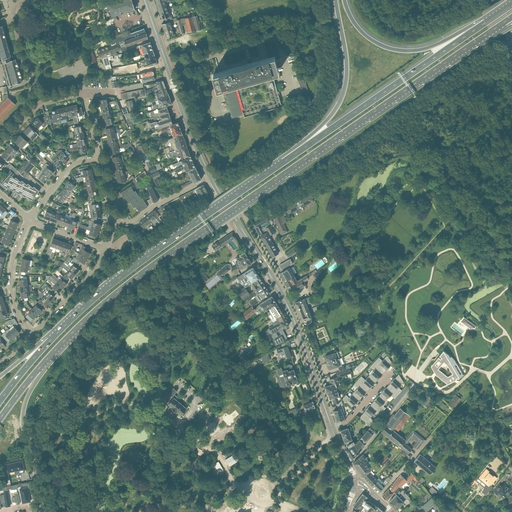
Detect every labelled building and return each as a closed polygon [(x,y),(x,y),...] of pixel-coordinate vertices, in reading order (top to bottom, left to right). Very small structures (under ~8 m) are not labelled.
[(111,2),(106,3),(110,17),(135,9),(131,0),(115,0),(111,2)] [(166,0),(157,3),(158,7),(158,8),(158,9),(159,11),(159,12),(169,9),(167,4),(167,3),(168,2),(167,0),(166,0)] [(168,20),(172,19),(169,9),(159,12),(161,16),(162,16),(163,19),(164,18),(165,21),(168,20)] [(198,15),(193,16),(196,31),(201,29),(199,21),(201,21),(200,17),(198,17),(198,15)] [(130,23),(130,25),(139,24),(139,16),(127,17),(127,23),(130,23)] [(195,30),(192,17),(185,18),(184,18),(176,20),(180,34),(184,33),(182,25),(186,24),(188,32),(195,30)] [(167,22),(162,24),(164,30),(164,31),(166,37),(167,39),(170,38),(169,36),(174,35),(174,36),(175,35),(174,32),(173,33),(172,30),(169,22),(167,22)] [(8,86),(10,85),(10,87),(11,87),(11,88),(12,88),(12,87),(13,87),(13,86),(13,85),(22,82),(20,78),(22,78),(20,70),(18,70),(17,67),(19,67),(17,63),(16,63),(15,59),(13,60),(12,56),(10,56),(9,52),(11,52),(9,44),(7,45),(5,37),(6,37),(4,29),(3,30),(2,26),(0,26),(0,63),(2,63),(8,86)] [(114,36),(110,38),(111,41),(111,42),(110,44),(111,46),(97,51),(99,57),(102,56),(103,58),(112,56),(118,55),(116,51),(121,49),(122,51),(127,50),(126,46),(148,38),(146,33),(144,28),(131,33),(130,30),(116,35),(114,36)] [(153,50),(150,42),(139,46),(140,49),(141,48),(143,54),(153,50)] [(91,48),(85,50),(87,57),(89,63),(96,61),(94,58),(93,54),(91,48)] [(139,64),(137,64),(138,68),(142,67),(150,66),(151,65),(157,64),(156,62),(157,62),(153,50),(143,54),(145,59),(138,61),(139,63),(139,64)] [(106,69),(111,68),(109,60),(113,59),(112,56),(103,58),(105,65),(106,69)] [(281,104),(279,97),(272,74),(279,72),(274,56),(212,74),(217,89),(223,88),(232,118),(243,114),(244,117),(279,107),(278,104),(281,104)] [(137,63),(129,64),(130,69),(131,69),(134,69),(135,74),(141,74),(141,73),(152,71),(153,71),(151,65),(150,66),(142,67),(138,68),(137,64),(137,63)] [(153,88),(144,91),(145,94),(150,92),(151,95),(159,92),(159,91),(166,88),(163,80),(156,82),(158,89),(154,90),(153,88)] [(6,86),(2,87),(4,95),(3,95),(4,100),(0,104),(0,120),(16,104),(8,97),(7,90),(6,86)] [(159,92),(151,95),(152,100),(168,94),(166,88),(159,91),(159,92)] [(170,99),(168,94),(152,100),(151,100),(153,105),(170,99)] [(108,97),(104,97),(102,97),(102,99),(99,100),(100,107),(108,105),(110,104),(111,105),(114,104),(114,103),(111,104),(111,103),(111,101),(108,102),(107,97),(108,97)] [(170,99),(153,105),(154,109),(158,108),(159,109),(161,108),(172,104),(170,99)] [(77,104),(70,106),(72,114),(74,114),(78,113),(79,115),(83,114),(83,116),(81,107),(78,108),(77,104)] [(57,109),(60,120),(60,121),(67,119),(66,115),(64,107),(57,109)] [(153,111),(151,111),(152,115),(153,117),(168,112),(167,107),(162,109),(158,110),(157,109),(155,109),(156,110),(153,111)] [(57,109),(51,110),(52,114),(49,115),(49,116),(46,117),(46,116),(48,124),(48,126),(50,129),(52,128),(51,122),(60,120),(57,109)] [(103,119),(111,117),(110,111),(102,113),(103,119)] [(170,118),(168,112),(153,117),(155,122),(156,121),(156,122),(159,121),(159,120),(161,120),(161,121),(170,118)] [(37,117),(33,122),(36,126),(38,128),(40,125),(43,128),(48,124),(46,116),(42,118),(41,117),(40,119),(37,117)] [(111,117),(103,119),(105,126),(113,124),(111,117)] [(161,120),(159,120),(159,121),(156,122),(156,121),(155,122),(150,123),(148,123),(147,121),(144,122),(146,127),(150,125),(152,130),(158,128),(159,128),(171,123),(172,123),(172,122),(173,121),(172,119),(171,119),(170,118),(161,121),(161,120)] [(173,137),(182,134),(178,122),(173,124),(156,130),(157,132),(162,131),(162,132),(167,130),(169,134),(172,133),(173,137)] [(75,134),(83,132),(81,125),(73,127),(75,134)] [(29,126),(24,132),(30,137),(32,140),(37,134),(35,132),(29,126)] [(105,128),(107,135),(115,133),(113,127),(105,128)] [(108,141),(116,140),(115,133),(107,135),(108,141)] [(40,137),(39,138),(46,145),(49,141),(41,134),(39,136),(40,137)] [(182,134),(173,137),(169,139),(168,141),(170,142),(171,145),(170,146),(163,149),(165,154),(170,152),(186,145),(182,134)] [(27,141),(20,135),(15,141),(21,147),(27,141)] [(84,138),(76,140),(77,144),(78,146),(86,144),(85,142),(87,142),(86,138),(84,138)] [(116,140),(108,141),(110,147),(118,146),(121,145),(119,139),(116,140)] [(69,148),(68,149),(70,151),(73,151),(79,150),(79,153),(87,151),(86,144),(78,146),(76,147),(69,148)] [(145,144),(138,146),(141,155),(142,154),(147,152),(148,152),(145,144)] [(6,150),(13,157),(12,156),(17,150),(15,148),(14,149),(11,145),(6,150)] [(172,157),(175,155),(179,153),(188,150),(186,145),(170,152),(172,157)] [(118,146),(110,147),(111,154),(119,152),(118,146)] [(6,150),(1,155),(8,161),(10,158),(11,159),(13,157),(6,150)] [(59,150),(55,153),(57,156),(63,162),(68,157),(62,151),(61,150),(59,150)] [(188,150),(179,153),(175,155),(172,157),(175,155),(176,157),(178,156),(180,155),(182,160),(190,156),(188,150)] [(26,155),(31,160),(34,157),(29,152),(26,155)] [(52,155),(49,157),(57,167),(63,162),(57,156),(55,153),(54,152),(51,154),(52,155)] [(24,168),(30,162),(31,160),(26,155),(24,157),(28,160),(22,166),(24,168)] [(121,162),(124,161),(122,155),(120,155),(112,157),(113,163),(121,162)] [(182,160),(173,165),(174,167),(177,165),(179,168),(193,161),(192,161),(190,156),(182,160)] [(193,161),(181,167),(179,168),(174,170),(175,172),(177,172),(178,172),(179,175),(185,172),(186,172),(196,167),(195,167),(193,163),(193,161)] [(29,175),(29,174),(28,173),(30,171),(31,171),(29,169),(33,165),(30,162),(24,168),(23,169),(29,175)] [(113,163),(115,170),(123,168),(121,162),(113,163)] [(46,163),(40,171),(42,172),(49,178),(53,172),(49,169),(49,168),(50,166),(46,163)] [(153,165),(148,168),(151,173),(159,169),(158,167),(160,166),(159,163),(153,165)] [(18,175),(20,173),(24,177),(26,179),(29,175),(23,169),(20,173),(13,166),(11,168),(18,175)] [(88,166),(79,169),(80,174),(81,177),(85,177),(93,175),(91,168),(89,169),(88,166)] [(196,167),(186,172),(185,172),(189,180),(192,179),(193,180),(181,186),(182,188),(201,179),(196,167)] [(115,170),(116,176),(132,173),(131,170),(123,172),(123,168),(115,170)] [(40,171),(36,176),(45,183),(49,178),(42,172),(40,171)] [(137,182),(147,175),(144,171),(135,178),(136,180),(137,182)] [(159,171),(151,174),(154,180),(161,176),(159,171)] [(32,199),(38,192),(39,191),(34,186),(33,187),(28,183),(27,184),(22,180),(21,181),(16,177),(15,179),(12,176),(14,174),(12,172),(1,183),(5,186),(6,185),(11,189),(12,188),(17,192),(18,191),(23,195),(24,194),(29,198),(30,197),(32,199)] [(124,174),(116,176),(118,183),(119,183),(119,184),(123,183),(123,182),(126,181),(124,174)] [(94,181),(93,175),(85,177),(86,183),(94,181)] [(154,180),(153,180),(156,186),(164,182),(161,176),(154,180)] [(65,187),(71,191),(75,186),(72,183),(74,180),(73,178),(70,182),(69,181),(65,187)] [(82,188),(81,188),(82,191),(96,187),(94,181),(86,183),(87,187),(82,188)] [(133,184),(120,193),(122,196),(124,195),(125,197),(127,200),(129,200),(130,202),(132,205),(134,204),(135,206),(137,210),(139,209),(140,211),(148,206),(147,205),(145,202),(144,203),(140,198),(139,199),(135,193),(134,194),(130,189),(131,188),(132,188),(134,186),(133,184)] [(151,185),(147,187),(153,200),(151,200),(152,203),(154,202),(158,200),(151,185)] [(202,185),(179,197),(180,200),(189,196),(192,203),(208,194),(203,186),(202,185)] [(60,192),(67,197),(72,201),(74,199),(71,197),(74,194),(71,191),(65,187),(60,192)] [(82,191),(79,192),(80,194),(80,193),(83,192),(83,193),(86,193),(87,196),(89,196),(92,195),(93,195),(97,194),(96,187),(82,191)] [(70,203),(72,201),(67,197),(60,192),(56,198),(62,203),(65,199),(70,203)] [(285,208),(288,214),(314,201),(310,194),(285,208)] [(90,211),(100,209),(99,203),(94,203),(89,205),(90,211)] [(0,216),(3,219),(8,213),(5,210),(6,209),(1,205),(0,206),(0,216)] [(90,211),(90,214),(91,218),(102,216),(100,209),(90,211)] [(53,212),(46,210),(44,218),(50,220),(53,212)] [(152,217),(154,219),(155,218),(159,223),(162,221),(159,217),(160,216),(155,210),(151,213),(154,216),(152,217)] [(59,212),(57,211),(56,213),(53,212),(50,220),(56,222),(59,212)] [(59,214),(60,212),(59,212),(56,222),(62,224),(65,216),(59,214)] [(65,216),(62,224),(68,227),(73,213),(70,212),(69,216),(69,218),(65,216)] [(73,213),(68,227),(74,229),(76,224),(78,225),(79,222),(74,220),(76,213),(73,212),(73,213)] [(281,212),(272,215),(281,234),(287,232),(283,222),(285,221),(281,212)] [(151,213),(147,216),(151,221),(155,226),(159,223),(155,218),(154,219),(152,217),(154,216),(151,213)] [(151,229),(155,226),(151,221),(147,216),(143,219),(147,225),(151,229)] [(153,232),(151,229),(147,225),(143,219),(139,223),(143,228),(145,226),(149,231),(151,234),(153,232)] [(11,220),(9,224),(8,225),(15,228),(18,223),(11,220)] [(90,221),(88,227),(89,227),(99,231),(101,224),(96,223),(93,222),(91,221),(90,221)] [(99,231),(89,227),(88,227),(81,224),(80,227),(90,230),(89,234),(96,237),(99,231)] [(13,234),(15,228),(8,225),(6,231),(13,234)] [(11,240),(13,234),(6,231),(4,237),(11,240)] [(217,242),(212,246),(215,251),(221,247),(221,246),(222,246),(235,237),(232,232),(218,241),(219,242),(218,242),(217,242)] [(271,257),(278,253),(267,232),(259,237),(271,257)] [(8,245),(11,240),(4,237),(1,242),(8,245)] [(53,238),(50,246),(56,248),(59,240),(53,238)] [(58,255),(61,256),(65,243),(59,240),(56,248),(60,249),(58,255)] [(69,253),(72,245),(65,243),(61,256),(63,257),(65,253),(62,252),(63,250),(69,253)] [(78,253),(81,255),(87,258),(90,253),(88,251),(89,248),(82,246),(81,248),(81,249),(78,253)] [(289,257),(297,252),(294,248),(286,253),(289,257)] [(237,265),(232,267),(233,272),(251,264),(245,252),(239,255),(240,255),(236,257),(238,261),(236,262),(237,265)] [(79,266),(82,263),(84,264),(87,258),(81,255),(78,253),(75,258),(74,257),(72,259),(79,266)] [(63,263),(75,274),(76,273),(78,274),(80,270),(77,268),(79,266),(72,259),(74,261),(75,262),(74,264),(71,267),(67,263),(71,259),(69,256),(63,263)] [(75,274),(63,263),(61,265),(67,272),(63,276),(67,280),(70,277),(71,279),(71,278),(73,279),(75,277),(74,276),(75,274)] [(218,271),(216,272),(217,273),(219,275),(228,267),(230,269),(232,268),(230,264),(226,264),(225,265),(224,266),(218,271)] [(280,266),(277,268),(280,273),(284,280),(285,282),(287,286),(290,293),(295,290),(306,285),(304,282),(308,279),(307,278),(310,276),(312,274),(311,273),(297,281),(295,277),(293,274),(290,268),(289,267),(282,271),(280,266)] [(241,280),(245,287),(251,283),(259,278),(253,267),(236,278),(239,282),(241,280)] [(317,272),(313,275),(314,277),(316,279),(326,271),(325,270),(323,267),(317,272)] [(200,277),(204,283),(208,280),(207,280),(209,279),(208,278),(204,273),(203,274),(200,277)] [(63,276),(61,278),(60,280),(53,274),(51,276),(57,283),(63,288),(67,283),(65,282),(67,280),(63,276)] [(51,276),(48,279),(52,282),(55,285),(53,287),(52,290),(51,290),(55,293),(57,290),(59,292),(63,288),(57,283),(51,276)] [(213,279),(212,278),(204,284),(209,289),(219,280),(216,276),(213,279)] [(238,293),(237,292),(233,295),(235,298),(237,297),(239,300),(243,298),(246,303),(253,296),(255,295),(260,292),(266,288),(259,278),(251,283),(255,290),(249,293),(245,288),(239,293),(238,293)] [(266,297),(270,294),(266,288),(260,292),(255,295),(253,296),(254,298),(252,299),(252,300),(250,301),(252,305),(254,303),(260,300),(266,297)] [(45,296),(50,301),(54,297),(47,289),(42,294),(45,296)] [(346,293),(349,298),(355,293),(352,289),(346,293)] [(45,296),(40,300),(46,306),(50,301),(45,296)] [(252,306),(242,314),(246,319),(256,310),(257,311),(261,308),(264,311),(269,308),(276,304),(272,296),(267,299),(259,304),(254,308),(252,306)] [(303,321),(304,323),(305,323),(305,324),(306,324),(307,324),(308,324),(309,324),(310,323),(311,322),(311,321),(312,320),(311,318),(304,299),(294,302),(302,321),(303,321)] [(270,311),(266,313),(268,316),(269,316),(270,319),(282,313),(276,304),(269,308),(270,311)] [(42,310),(36,305),(32,309),(37,314),(42,310)] [(30,311),(25,316),(31,321),(32,320),(33,319),(37,314),(32,309),(30,307),(28,310),(30,311)] [(282,313),(270,319),(271,320),(271,319),(273,322),(272,322),(274,325),(286,319),(282,313)] [(269,328),(266,329),(275,340),(276,346),(287,340),(281,329),(282,328),(283,328),(289,325),(286,319),(274,325),(269,327),(269,328)] [(15,337),(20,332),(14,327),(10,331),(8,329),(15,337)] [(8,329),(2,335),(8,342),(10,340),(11,341),(15,337),(8,329)] [(289,340),(285,343),(280,345),(281,348),(276,349),(278,355),(281,353),(283,358),(290,355),(287,347),(291,345),(289,340)] [(347,340),(337,345),(339,348),(349,344),(347,340)] [(453,358),(452,357),(443,350),(431,366),(436,370),(437,370),(438,369),(439,370),(436,375),(447,384),(463,375),(453,358)] [(330,353),(328,354),(328,355),(325,356),(327,363),(339,358),(337,352),(331,354),(330,353)] [(192,356),(204,367),(206,364),(194,354),(192,356)] [(378,357),(373,363),(382,371),(385,368),(386,370),(391,365),(390,365),(391,363),(392,363),(387,355),(382,361),(378,357)] [(333,369),(335,368),(338,367),(339,371),(345,369),(344,366),(342,366),(339,358),(327,363),(329,369),(332,368),(333,369)] [(380,373),(382,371),(373,363),(370,367),(374,370),(369,375),(375,380),(377,379),(378,379),(382,374),(380,373)] [(281,367),(277,368),(279,374),(280,376),(280,377),(283,386),(292,383),(294,383),(296,383),(297,381),(296,379),(297,379),(293,369),(291,365),(290,365),(290,364),(285,366),(284,366),(281,368),(281,367)] [(345,370),(339,372),(340,375),(340,376),(340,377),(352,373),(351,371),(350,368),(345,370)] [(389,387),(398,394),(402,390),(398,387),(403,382),(399,374),(398,374),(395,378),(394,378),(390,383),(391,384),(389,387)] [(361,376),(357,380),(366,388),(368,386),(370,388),(374,383),(374,382),(375,380),(369,375),(365,380),(361,376)] [(338,376),(330,379),(332,384),(325,387),(328,394),(337,391),(335,387),(337,387),(335,383),(340,382),(338,376)] [(357,387),(353,392),(359,398),(361,396),(361,397),(366,392),(364,391),(366,388),(357,380),(354,384),(357,387)] [(380,394),(386,400),(391,395),(394,398),(398,394),(389,387),(387,389),(386,387),(381,392),(382,393),(380,394)] [(168,404),(171,408),(176,412),(177,411),(181,415),(187,408),(176,399),(177,397),(174,394),(177,390),(173,388),(168,394),(172,396),(173,397),(168,404)] [(339,398),(338,396),(339,396),(337,391),(328,394),(330,399),(332,399),(333,404),(337,402),(339,400),(338,398),(339,398)] [(358,400),(359,398),(353,392),(349,397),(345,394),(342,399),(351,408),(352,407),(350,406),(352,404),(354,405),(358,400)] [(433,400),(432,400),(434,398),(428,393),(427,395),(426,395),(420,403),(427,408),(433,400)] [(382,405),(386,400),(380,394),(379,396),(378,396),(374,400),(375,402),(373,404),(382,412),(386,408),(382,405)] [(455,395),(448,404),(453,408),(461,399),(456,395),(455,395)] [(304,413),(315,408),(312,401),(310,402),(308,397),(301,400),(303,404),(302,404),(304,410),(303,411),(304,413)] [(382,412),(373,404),(371,407),(369,405),(365,410),(366,410),(364,412),(370,418),(375,413),(378,416),(382,412)] [(333,412),(336,421),(343,419),(341,413),(343,412),(341,406),(337,407),(338,410),(333,412)] [(291,418),(299,415),(296,408),(288,411),(291,418)] [(386,425),(381,431),(408,453),(412,449),(406,444),(412,437),(417,442),(413,446),(417,449),(424,440),(412,431),(405,440),(394,430),(395,429),(400,423),(403,425),(410,416),(400,408),(394,415),(386,425)] [(223,421),(217,425),(221,429),(227,425),(228,425),(233,421),(233,419),(239,415),(235,411),(230,415),(229,415),(226,413),(222,417),(223,419),(223,421)] [(370,426),(374,421),(370,418),(366,414),(362,418),(362,419),(370,426)] [(375,420),(369,427),(370,427),(374,431),(380,424),(375,420)] [(352,440),(348,428),(346,428),(346,427),(343,429),(340,430),(344,442),(346,442),(347,445),(352,441),(352,440)] [(345,446),(345,447),(346,449),(349,456),(349,457),(350,459),(352,459),(354,456),(354,457),(355,456),(355,457),(355,456),(359,452),(361,450),(365,445),(363,444),(367,440),(374,431),(370,427),(366,432),(365,431),(362,434),(363,435),(360,439),(358,437),(354,442),(354,441),(353,441),(347,445),(345,446)] [(363,476),(370,470),(370,469),(373,467),(367,459),(364,461),(367,459),(364,455),(369,450),(367,448),(363,454),(353,463),(363,476)] [(414,461),(429,474),(436,467),(420,453),(414,461)] [(235,454),(225,460),(229,466),(239,460),(235,454)] [(387,454),(381,461),(378,463),(382,466),(384,464),(390,458),(387,454)] [(24,469),(22,460),(6,464),(7,473),(24,469)] [(218,462),(214,465),(218,473),(223,470),(218,462)] [(486,469),(478,478),(487,486),(482,492),(486,496),(493,488),(490,486),(497,478),(494,475),(493,476),(489,472),(490,472),(486,469)] [(370,470),(363,476),(363,477),(372,486),(378,481),(369,471),(371,470),(370,470)] [(396,480),(382,496),(386,500),(389,496),(394,492),(399,486),(400,488),(402,489),(407,484),(409,483),(413,479),(417,482),(418,480),(419,480),(415,476),(413,474),(411,473),(405,479),(404,478),(401,475),(396,480)] [(378,481),(372,486),(375,489),(378,493),(379,493),(384,487),(389,482),(391,479),(392,478),(390,475),(388,477),(388,476),(382,484),(381,482),(379,480),(378,481)] [(260,497),(271,488),(267,483),(255,492),(260,497)] [(500,497),(502,494),(505,497),(511,490),(504,484),(501,488),(499,485),(493,491),(500,497)] [(396,494),(389,502),(396,510),(406,499),(408,499),(409,498),(402,490),(402,489),(400,488),(399,486),(394,492),(396,494)] [(24,487),(19,488),(22,504),(28,503),(26,495),(28,494),(28,490),(25,491),(24,487)] [(439,498),(443,501),(449,495),(445,491),(439,498)] [(18,493),(14,494),(15,497),(11,498),(12,502),(16,502),(16,505),(20,504),(18,493)] [(362,494),(353,506),(357,509),(361,511),(367,511),(368,511),(366,510),(369,506),(365,502),(367,500),(368,498),(362,494)] [(511,496),(511,495),(508,499),(503,504),(508,509),(511,503),(511,496)] [(421,507),(417,510),(418,511),(426,511),(433,506),(437,511),(444,511),(436,503),(432,498),(421,507)] [(367,500),(365,502),(369,506),(366,510),(368,511),(374,505),(368,500),(367,500)]
